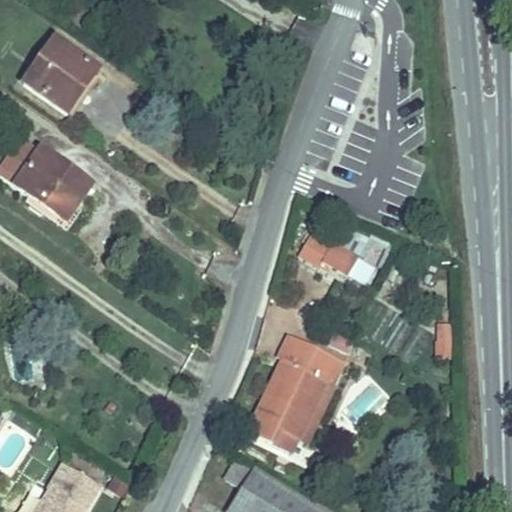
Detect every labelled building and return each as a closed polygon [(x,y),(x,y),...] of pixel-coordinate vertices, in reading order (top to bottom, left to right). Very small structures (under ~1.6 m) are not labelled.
[(93,73),(50,40),(17,87),(60,119),(93,73)] [(85,184),(16,137),(0,159),(0,179),(59,221),(85,184)] [(330,254),(307,241),(285,276),(310,292),(318,283),(339,296),(350,276),(324,263),(330,254)] [(366,289),(376,269),(359,260),(349,281),(366,289)] [(454,357),(450,324),(429,327),(433,360),(454,357)] [(327,390),(338,396),(353,370),(299,339),(282,364),(282,376),(242,442),(290,471),(300,456),(292,452),(327,390)] [(338,396),(327,390),(292,452),(300,456),(311,463),(346,400),(338,396)] [(86,511),(97,497),(54,471),(31,511),(86,511)] [(297,511),(251,480),(228,511),(297,511)]
